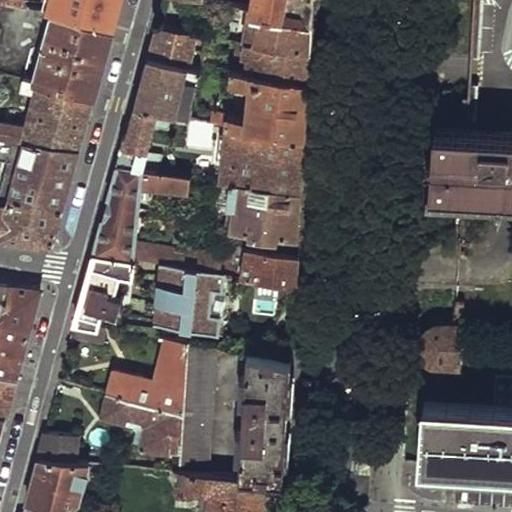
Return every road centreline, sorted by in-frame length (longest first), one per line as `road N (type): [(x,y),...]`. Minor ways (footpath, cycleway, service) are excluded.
road 1 (tertiary): [(367,0),(334,511)]
road 2 (residential): [(146,0),(69,267)]
road 3 (residential): [(69,267),(1,511)]
